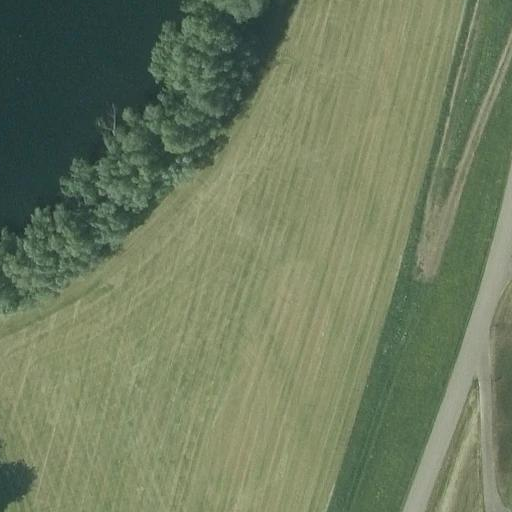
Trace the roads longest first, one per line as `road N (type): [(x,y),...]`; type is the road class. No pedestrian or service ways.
road 1 (track): [(511,48),(441,231),(424,240),(478,0)]
road 2 (unclassified): [(413,511),(495,272)]
